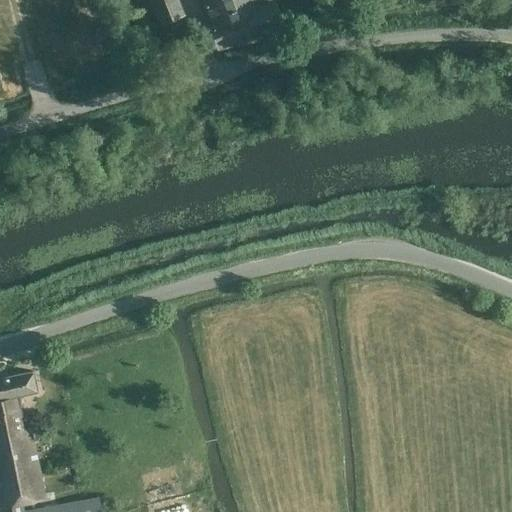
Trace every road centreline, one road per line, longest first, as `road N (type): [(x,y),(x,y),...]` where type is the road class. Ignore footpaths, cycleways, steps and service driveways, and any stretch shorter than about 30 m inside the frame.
road 1 (unclassified): [(0,348),(205,281),(366,249),(397,251),(511,291)]
road 2 (unclassified): [(511,38),(476,32),(347,43),(0,135)]
road 3 (track): [(15,0),(52,118)]
